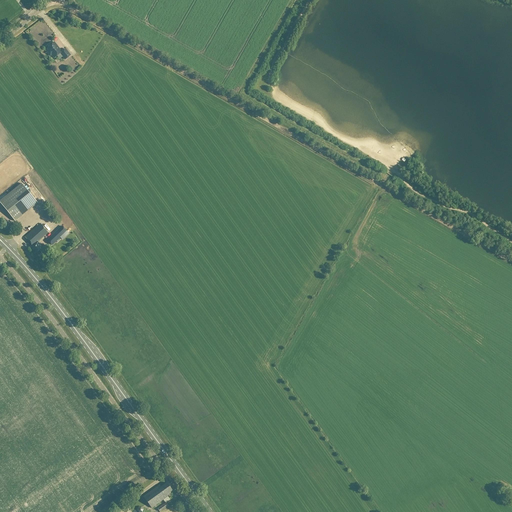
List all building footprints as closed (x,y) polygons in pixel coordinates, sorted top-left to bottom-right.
[(124,70),(94,33),(78,45),(91,62),(86,65),(103,86),(124,70)] [(54,43),(46,49),(48,52),(47,53),(50,57),(51,55),(54,59),(60,54),(65,60),(70,56),(65,49),(61,52),(54,43)] [(35,201),(22,184),(0,201),(0,203),(13,219),(35,201)] [(6,221),(1,226),(4,229),(9,224),(6,221)] [(24,238),(32,246),(37,242),(47,232),(40,224),(24,238)] [(68,233),(66,232),(62,227),(47,241),(52,246),(60,238),(62,239),(68,233)] [(37,242),(32,246),(30,247),(36,256),(43,251),(37,242)] [(170,492),(172,491),(167,483),(161,488),(159,486),(143,497),(151,509),(168,497),(167,496),(170,493),(170,492)] [(159,511),(160,511),(168,507),(166,503),(157,509),(159,511)]
